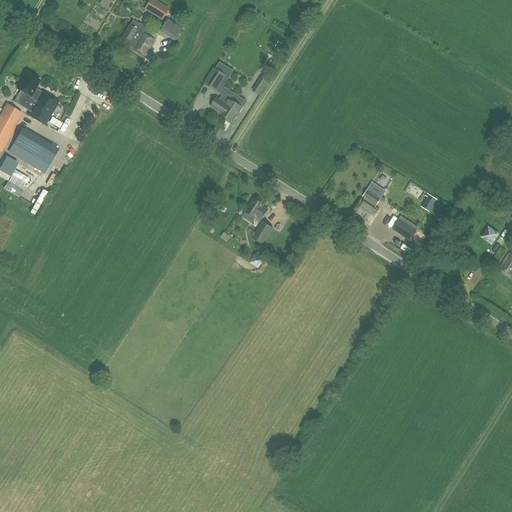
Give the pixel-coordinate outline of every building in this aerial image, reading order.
[(150,0),(145,9),(161,20),(169,8),(155,0),(150,0)] [(174,23),(167,18),(159,32),(173,40),(183,23),(176,19),(174,23)] [(154,40),(136,30),(137,29),(129,24),(118,42),(127,46),(127,45),(145,56),(154,40)] [(275,41),(272,46),(278,49),(281,44),(275,41)] [(213,67),(203,83),(216,92),(227,76),(213,67)] [(261,77),(251,90),(258,95),(267,81),(266,81),(270,75),(265,72),(261,77)] [(26,82),(15,102),(24,107),(30,98),(34,100),(26,115),(45,125),(59,101),(26,82)] [(220,99),(217,97),(211,106),(233,121),(242,107),(241,106),(245,100),(227,89),(220,99)] [(8,104),(0,117),(0,153),(0,154),(15,127),(14,126),(22,112),(8,104)] [(57,149),(39,138),(22,129),(13,146),(39,161),(35,167),(44,172),(57,149)] [(8,152),(1,166),(13,172),(20,158),(8,152)] [(12,176),(8,182),(8,181),(4,188),(19,197),(23,190),(22,190),(25,184),(12,176)] [(37,211),(50,188),(44,185),(31,208),(37,211)] [(362,199),(353,212),(369,223),(378,210),(374,207),(380,199),(368,190),(363,197),(365,198),(364,200),(362,199)] [(266,212),(261,210),(264,205),(254,198),(245,211),(255,218),(260,221),(266,212)] [(393,229),(409,241),(416,230),(400,219),(393,229)] [(252,237),(263,244),(273,228),(263,221),(252,237)] [(488,235),(493,230),(488,224),(483,228),(488,235)] [(511,253),(510,252),(500,268),(511,276),(511,253)] [(250,262),(257,267),(262,259),(255,254),(250,262)]
